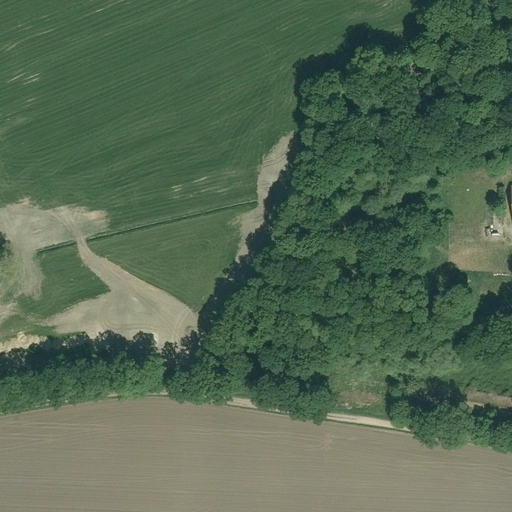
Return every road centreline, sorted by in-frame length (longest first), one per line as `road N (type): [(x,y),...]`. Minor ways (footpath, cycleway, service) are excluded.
road 1 (track): [(329,415),(119,386),(0,410)]
road 2 (residential): [(511,444),(329,415)]
